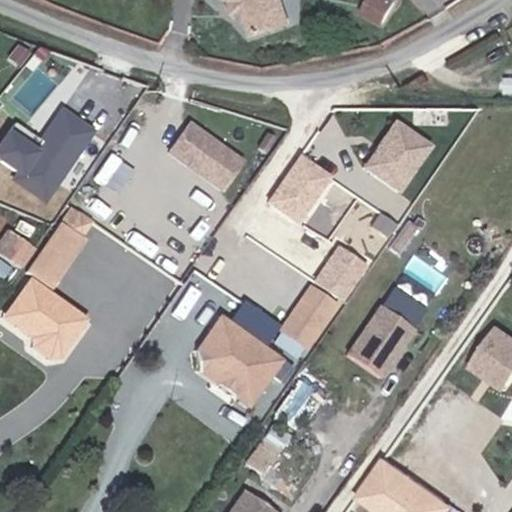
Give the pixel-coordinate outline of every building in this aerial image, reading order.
[(222,0),(234,5),(241,9),(243,15),(243,17),(250,38),(289,25),(281,0),(222,0)] [(374,0),(365,18),(382,26),(394,0),(374,0)] [(241,9),(234,5),(228,10),(237,21),(243,17),(243,15),(241,9)] [(29,54),(17,46),(8,58),(19,67),(29,54)] [(0,172),(50,199),(89,123),(54,105),(32,148),(0,131),(0,172)] [(222,180),(241,150),(186,115),(167,145),(222,180)] [(5,130),(29,147),(36,138),(12,120),(5,130)] [(388,203),(419,158),(384,134),(368,157),(372,160),(357,181),(388,203)] [(44,292),(82,238),(80,237),(89,221),(70,208),(23,277),(26,280),(44,292)] [(408,244),(422,223),(409,215),(395,235),(408,244)] [(0,265),(15,271),(30,251),(3,240),(0,243),(0,265)] [(312,285),(349,300),(366,259),(328,244),(312,285)] [(88,323),(44,292),(26,280),(4,312),(22,325),(26,321),(36,328),(33,333),(34,344),(60,363),(88,323)] [(303,346),(332,303),(308,286),(278,329),(303,346)] [(423,311),(390,288),(378,306),(411,329),(423,311)] [(377,378),(411,329),(378,306),(344,355),(377,378)] [(34,344),(33,333),(36,328),(26,321),(22,325),(4,312),(0,316),(0,319),(28,340),(30,351),(48,364),(60,363),(34,344)] [(250,398),(232,384),(235,380),(223,371),(216,381),(205,372),(202,364),(200,347),(212,330),(217,334),(227,320),(218,314),(195,345),(198,373),(243,406),(250,398)] [(279,359),(227,320),(217,334),(212,330),(200,347),(202,364),(205,372),(216,381),(223,371),(235,380),(232,384),(250,398),(279,359)] [(505,389),(511,378),(511,335),(498,326),(471,365),(505,389)] [(419,410),(403,399),(387,422),(391,425),(382,437),(394,446),(419,410)] [(263,437),(247,461),(260,469),(275,445),(263,437)] [(434,511),(443,499),(384,457),(362,489),(394,511),(393,511),(434,511)] [(393,511),(394,511),(362,489),(356,497),(377,511),(446,511),(452,505),(443,499),(434,511),(393,511)] [(230,511),(267,511),(243,495),(230,511)]
